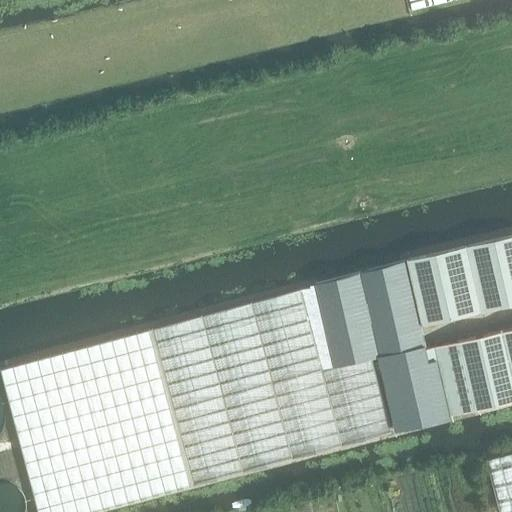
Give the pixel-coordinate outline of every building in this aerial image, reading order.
[(511,234),(408,259),(423,324),(511,303),(511,234)] [(450,417),(450,414),(434,345),(426,347),(426,345),(425,345),(406,260),(314,283),(332,364),(377,351),(395,429),(450,417)] [(38,511),(89,511),(351,442),(395,429),(377,351),(332,364),(314,283),(1,368),(38,511)] [(511,327),(434,345),(450,414),(511,399),(511,327)] [(511,511),(511,452),(487,459),(500,511),(511,511)]
